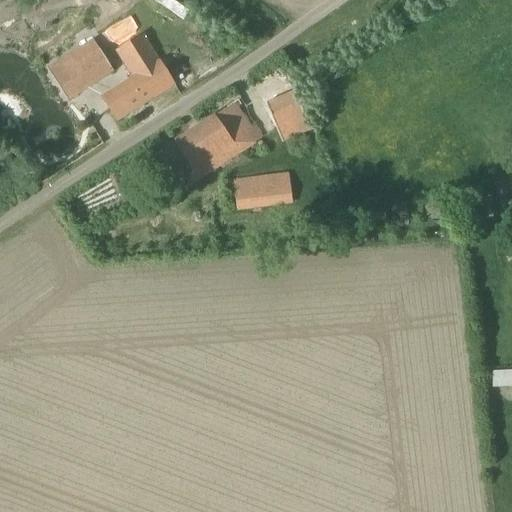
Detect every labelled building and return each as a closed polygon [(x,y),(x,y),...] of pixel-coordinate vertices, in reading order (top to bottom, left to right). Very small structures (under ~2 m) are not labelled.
[(102,98),(117,122),(174,85),(143,34),(116,51),(133,78),(102,98)] [(69,100),(77,94),(113,71),(100,51),(64,74),(56,79),(69,100)] [(307,122),(295,93),(267,105),(280,134),(307,122)] [(215,116),(152,157),(176,193),(231,158),(235,164),(243,158),(240,153),(261,139),(239,102),(215,116)] [(288,172),(234,181),(239,212),(293,203),(288,172)] [(489,370),(488,386),(510,387),(511,371),(489,370)]
